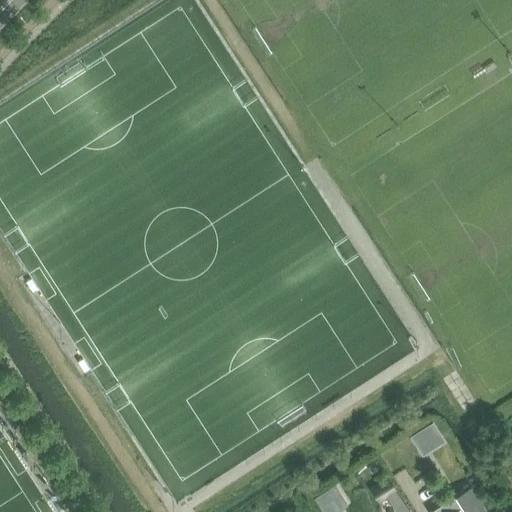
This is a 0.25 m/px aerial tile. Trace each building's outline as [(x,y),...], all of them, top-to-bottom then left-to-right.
[(433,422),(422,429),(433,446),(444,440),(433,422)] [(499,487),(510,480),(503,469),(493,476),(499,487)] [(389,479),(372,490),(378,499),(386,493),(388,495),(395,506),(403,501),(396,489),(389,479)] [(334,484),(313,496),(324,511),(334,511),(347,504),(334,484)] [(486,511),(470,486),(431,511),(486,511)] [(403,501),(395,506),(398,511),(408,511),(410,511),(403,501)]
